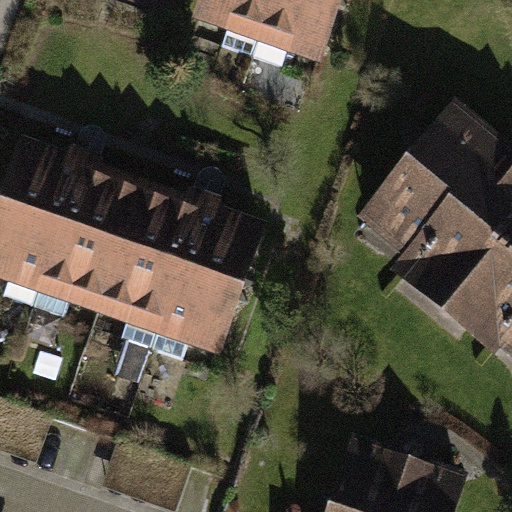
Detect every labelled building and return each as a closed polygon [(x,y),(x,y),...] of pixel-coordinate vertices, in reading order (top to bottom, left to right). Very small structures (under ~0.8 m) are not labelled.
[(209,0),(203,19),(319,62),(341,0),(209,0)] [(511,153),(463,111),(359,234),(511,363),(511,153)] [(26,146),(0,223),(0,271),(223,347),(264,227),(206,208),(86,167),(26,146)] [(0,447),(37,461),(54,415),(0,395),(0,447)] [(326,511),(460,511),(473,475),(353,435),(326,511)] [(189,467),(121,441),(104,485),(172,511),(189,467)]
